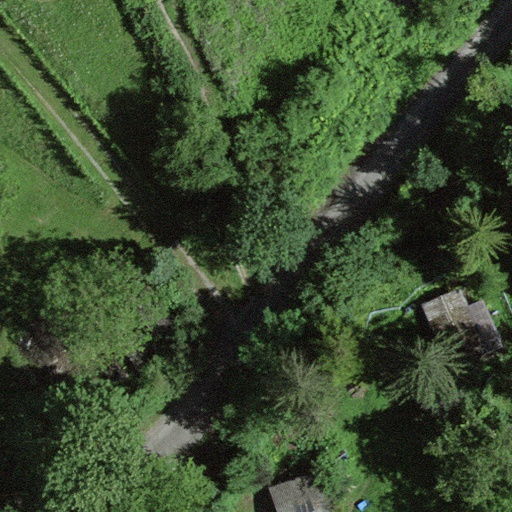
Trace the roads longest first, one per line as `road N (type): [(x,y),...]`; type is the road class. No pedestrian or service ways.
road 1 (track): [(21,511),(83,492),(151,456),(428,109),(511,21)]
road 2 (track): [(244,340),(0,38)]
